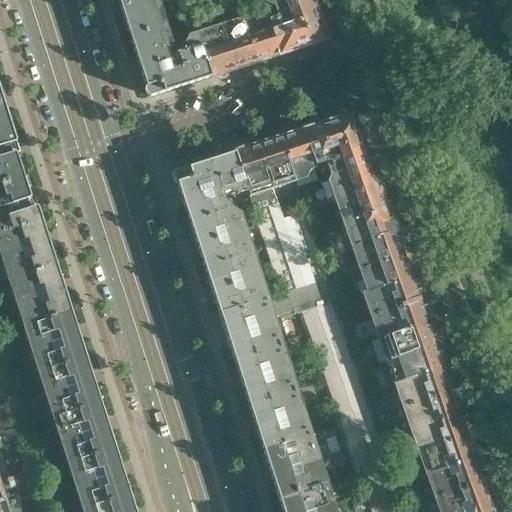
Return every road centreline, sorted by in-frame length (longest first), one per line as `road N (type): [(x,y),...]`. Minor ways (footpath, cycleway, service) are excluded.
road 1 (residential): [(354,72),(370,88),(394,143),(511,473)]
road 2 (tertiary): [(234,511),(114,151)]
road 3 (tertiary): [(76,163),(178,511)]
road 4 (residential): [(114,151),(354,72)]
road 5 (tertiary): [(24,0),(76,163)]
road 6 (tertiary): [(114,151),(68,0)]
